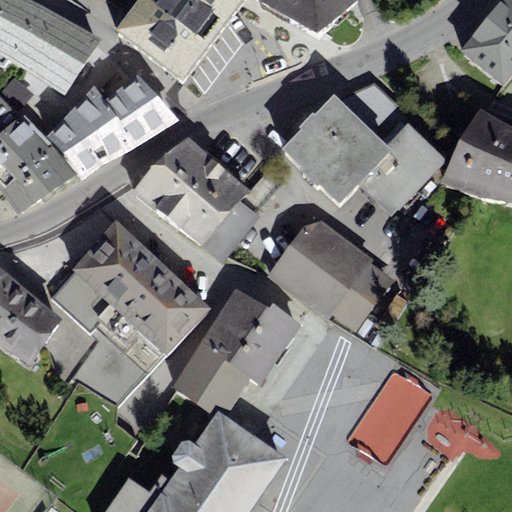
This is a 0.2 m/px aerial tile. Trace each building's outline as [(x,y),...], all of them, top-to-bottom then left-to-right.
[(15,63),(49,9),(30,0),(0,0),(0,65),(3,68),(9,60),(15,63)] [(189,74),(221,32),(178,0),(137,0),(115,30),(184,81),(189,74)] [(178,0),(221,32),(234,14),(244,0),(178,0)] [(258,0),(276,10),(317,33),(358,0),(258,0)] [(511,0),(500,0),(461,52),(505,85),(511,75),(511,0)] [(49,9),(15,63),(66,95),(100,40),(49,9)] [(48,135),(83,180),(178,121),(137,74),(105,99),(94,85),(48,135)] [(0,134),(22,114),(20,111),(35,95),(15,78),(0,91),(0,134)] [(339,201),(356,183),(409,125),(415,119),(375,83),(343,101),(334,93),(282,150),(339,201)] [(511,126),(481,107),(440,184),(484,199),(511,203),(511,126)] [(0,189),(2,192),(52,146),(22,114),(0,134),(0,189)] [(448,160),(409,125),(356,183),(395,218),(448,160)] [(152,166),(133,192),(224,264),(261,216),(239,202),(250,191),(189,138),(163,155),(152,166)] [(52,146),(2,192),(19,214),(76,175),(52,146)] [(305,227),(267,277),(328,321),(332,315),(356,333),(394,281),(371,263),(373,260),(321,222),(305,227)] [(95,328),(156,259),(115,223),(48,298),(90,334),(95,328)] [(156,259),(95,328),(150,376),(211,307),(156,259)] [(0,267),(0,345),(30,366),(62,319),(0,267)] [(227,418),(252,380),(262,386),(303,325),(272,304),(269,310),(238,289),(171,387),(215,416),(217,412),(227,418)] [(217,412),(215,416),(194,446),(188,442),(185,440),(174,456),(171,461),(179,467),(169,481),(161,476),(150,492),(129,478),(106,511),(251,511),(287,459),(227,418),(217,412)]
